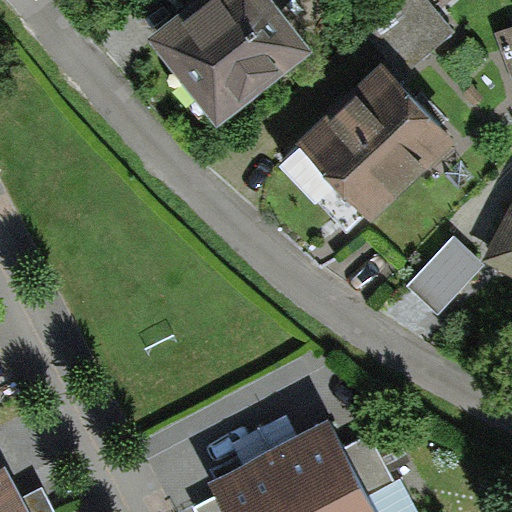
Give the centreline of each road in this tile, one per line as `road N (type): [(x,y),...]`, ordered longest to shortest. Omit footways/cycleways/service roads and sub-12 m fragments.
road 1 (residential): [(14,0),(170,180),(358,334),(511,421)]
road 2 (residential): [(0,258),(130,511)]
